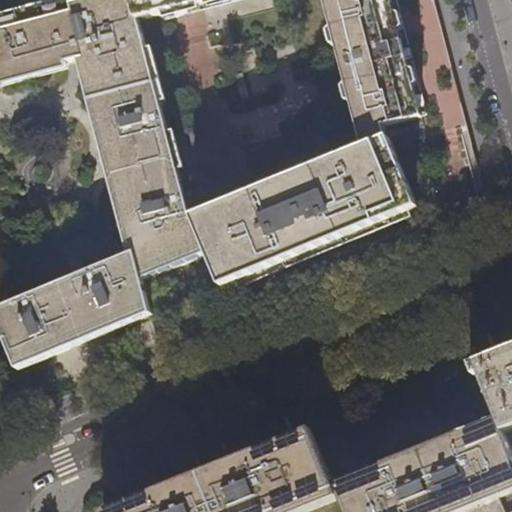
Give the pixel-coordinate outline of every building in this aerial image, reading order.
[(82,61),(91,102),(159,84),(143,24),(137,0),(70,0),(71,2),(41,8),(0,18),(0,83),(61,67),(82,61)] [(188,12),(233,0),(137,0),(143,24),(188,12)] [(233,0),(188,12),(143,24),(159,84),(191,194),(197,220),(238,203),(379,143),(375,130),(364,132),(357,104),(350,101),(349,94),(347,88),(352,86),(342,46),(335,45),(332,33),(337,29),(328,0),(233,0)] [(375,130),(379,143),(391,138),(387,126),(425,116),(414,78),(392,0),(328,0),(337,29),(332,33),(335,45),(342,46),(352,86),(347,88),(349,94),(350,101),(357,104),(364,132),(375,130)] [(392,0),(414,78),(425,116),(430,137),(450,133),(457,131),(455,122),(465,120),(449,56),(433,0),(392,0)] [(0,310),(131,258),(121,219),(91,102),(82,61),(61,67),(0,83),(0,310)] [(159,84),(91,102),(121,219),(131,258),(140,285),(178,269),(212,256),(197,220),(191,194),(159,84)] [(391,138),(379,143),(238,203),(197,220),(212,256),(224,288),(263,272),(418,207),(391,138)] [(131,258),(0,310),(0,323),(19,370),(64,351),(116,330),(127,325),(144,318),(153,314),(140,285),(131,258)] [(511,349),(504,353),(488,359),(472,365),(495,419),(501,433),(511,429),(511,349)] [(356,474),(333,484),(338,496),(344,511),(459,511),(511,491),(511,461),(501,433),(495,419),(450,437),(444,439),(399,457),(373,467),(356,474)] [(300,511),(338,496),(333,484),(310,430),(302,433),(285,440),(280,442),(232,462),(214,469),(188,480),(146,497),(109,511),(300,511)]
